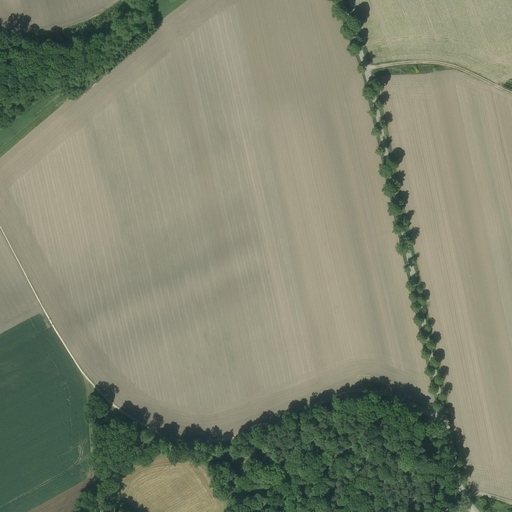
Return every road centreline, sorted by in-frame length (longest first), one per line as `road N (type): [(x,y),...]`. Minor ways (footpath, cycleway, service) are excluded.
road 1 (unclassified): [(340,0),(366,70),(460,488)]
road 2 (track): [(441,403),(369,394),(217,443),(134,442),(94,466),(100,511)]
road 3 (track): [(366,70),(441,64),(511,93)]
